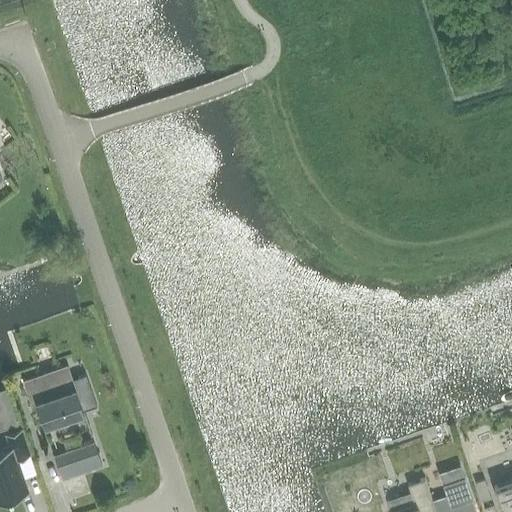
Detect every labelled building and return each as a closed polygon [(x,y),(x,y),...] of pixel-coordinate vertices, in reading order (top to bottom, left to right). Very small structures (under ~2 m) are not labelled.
[(72,379),(67,364),(22,380),(32,407),(37,406),(44,426),(84,412),(83,411),(97,406),(86,374),(72,379)] [(0,388),(0,406),(10,403),(5,387),(0,388)] [(0,501),(28,492),(16,459),(29,454),(20,428),(5,433),(9,443),(0,446),(1,449),(0,449),(0,501)] [(94,442),(54,456),(62,480),(102,466),(94,442)] [(464,477),(441,485),(449,507),(472,500),(464,477)] [(436,511),(425,478),(408,484),(414,504),(392,511),(436,511)] [(482,480),(473,483),(480,502),(488,499),(482,480)] [(511,511),(511,481),(494,488),(502,511),(511,511)]
